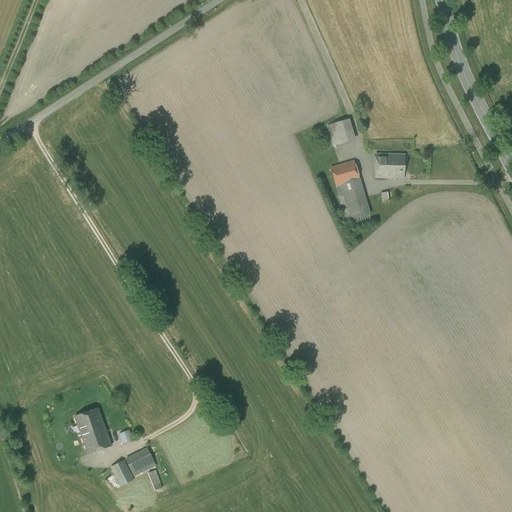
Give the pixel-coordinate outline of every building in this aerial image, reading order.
[(332,147),(351,141),(344,120),(326,126),(332,147)] [(403,180),(404,155),(375,154),(374,179),(403,180)] [(345,222),(369,215),(353,161),(329,168),(345,222)] [(387,192),(380,193),(381,203),(388,202),(387,192)] [(97,409),(74,417),(87,455),(110,447),(97,409)] [(128,431),(118,434),(122,445),(132,441),(128,431)] [(133,478),(155,466),(146,448),(124,459),(133,478)] [(119,487),(133,480),(123,461),(109,468),(119,487)] [(154,491),(161,489),(154,471),(147,474),(154,491)]
